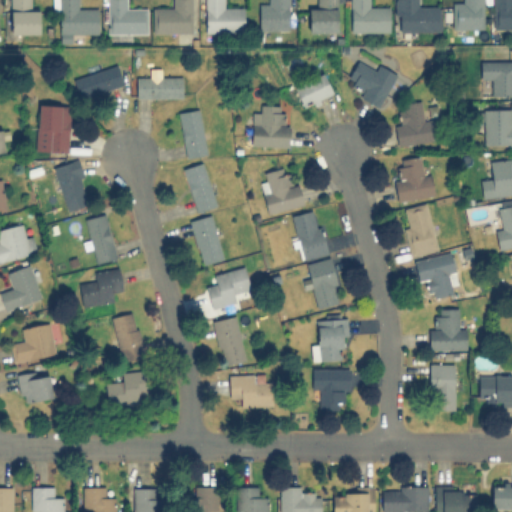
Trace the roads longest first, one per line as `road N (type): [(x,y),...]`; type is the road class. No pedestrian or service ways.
road 1 (residential): [(0,443),(511,443)]
road 2 (residential): [(389,445),(385,315),(341,148)]
road 3 (residential): [(189,442),(183,366),(127,152)]
